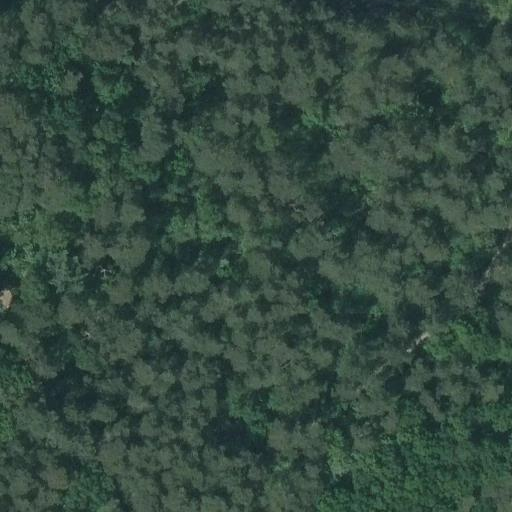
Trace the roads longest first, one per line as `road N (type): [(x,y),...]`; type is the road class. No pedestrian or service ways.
road 1 (track): [(511,223),(467,297),(357,387),(231,511)]
road 2 (track): [(133,511),(99,466),(0,395)]
